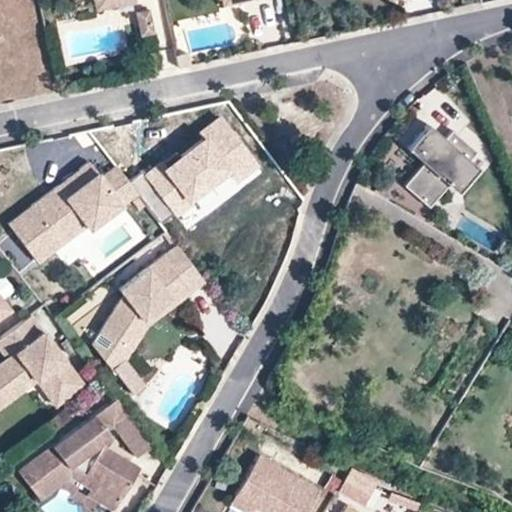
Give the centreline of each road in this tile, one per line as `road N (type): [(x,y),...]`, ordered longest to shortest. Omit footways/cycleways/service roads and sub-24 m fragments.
road 1 (residential): [(164,511),(267,333),(328,180),(401,35)]
road 2 (residential): [(0,123),(401,35)]
